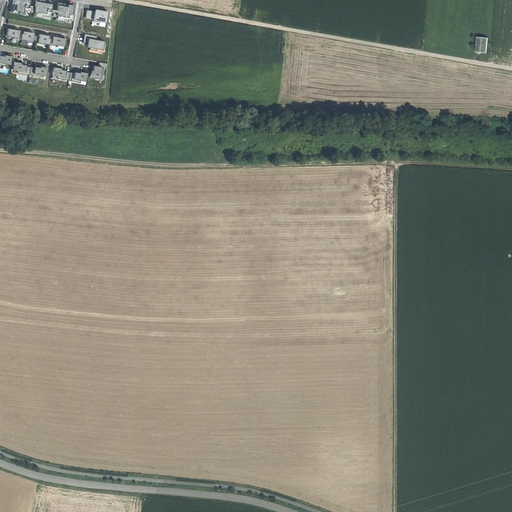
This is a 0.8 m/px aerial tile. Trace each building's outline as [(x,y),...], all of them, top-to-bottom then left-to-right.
[(7,0),(4,18),(8,19),(7,24),(66,34),(67,29),(72,30),(74,13),(72,13),(70,21),(55,18),(55,17),(51,16),(51,17),(32,14),(33,13),(29,12),(29,13),(12,10),(13,0),(7,0)] [(27,0),(13,0),(12,10),(29,13),(29,12),(33,13),(32,14),(51,17),(51,16),(55,17),(55,18),(70,21),(72,13),(71,13),(72,6),(58,3),(57,10),(49,9),(50,2),(40,0),(35,0),(35,6),(27,5),(27,0)] [(58,3),(50,2),(49,9),(57,10),(58,3)] [(105,23),(107,12),(94,9),(93,12),(92,19),(92,21),(105,23)] [(92,19),(93,12),(86,10),(85,18),(92,19)] [(7,28),(6,36),(13,37),(13,38),(20,40),(22,34),(19,33),(19,31),(15,30),(7,28)] [(24,31),(23,34),(22,34),(20,40),(26,41),(32,43),(32,40),(35,41),(36,36),(33,35),(33,34),(28,33),(28,32),(24,31)] [(88,38),(96,39),(97,36),(84,34),(83,43),(87,43),(88,38)] [(44,36),(39,35),(38,36),(36,36),(35,41),(38,41),(37,43),(43,45),(43,44),(49,45),(50,39),(48,38),(49,36),(44,35),(44,36)] [(57,38),(53,37),(52,39),(50,39),(49,45),(57,46),(57,45),(64,46),(65,39),(57,37),(57,38)] [(476,52),(487,53),(488,38),(478,37),(476,52)] [(96,39),(88,38),(87,43),(87,46),(102,49),(104,40),(96,39)] [(4,57),(0,56),(0,65),(4,66),(5,63),(10,64),(11,56),(4,55),(4,57)] [(21,63),(14,62),(12,70),(17,71),(17,73),(29,75),(30,67),(21,65),(21,63)] [(107,64),(99,62),(98,66),(94,66),(93,71),(91,70),(90,78),(99,79),(100,74),(102,75),(103,68),(107,68),(107,64)] [(40,69),(30,67),(29,75),(40,77),(41,75),(46,76),(47,68),(40,66),(40,69)] [(61,68),(53,67),(52,75),(57,76),(56,78),(68,81),(70,72),(60,71),(61,68)] [(79,74),(70,72),(68,81),(80,83),(80,80),(85,81),(87,73),(79,72),(79,74)]
